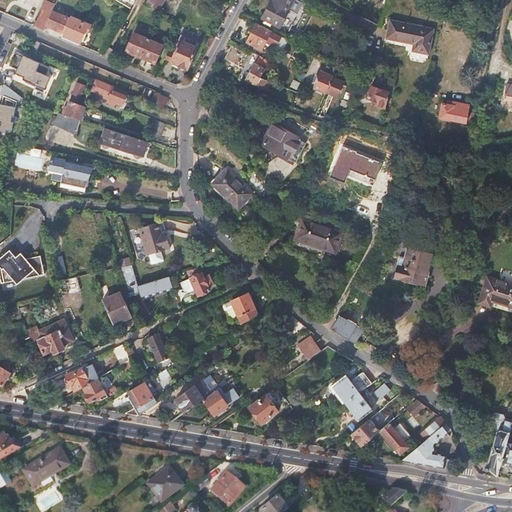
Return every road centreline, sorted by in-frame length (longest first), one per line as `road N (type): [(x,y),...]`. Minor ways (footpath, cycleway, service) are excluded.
road 1 (residential): [(462,481),(469,449),(461,423),(313,323),(201,215),(185,178),(185,98)]
road 2 (primary): [(288,456),(0,406)]
road 3 (residential): [(185,98),(10,22)]
road 4 (primary): [(330,464),(463,495)]
road 5 (primary): [(462,481),(330,464)]
